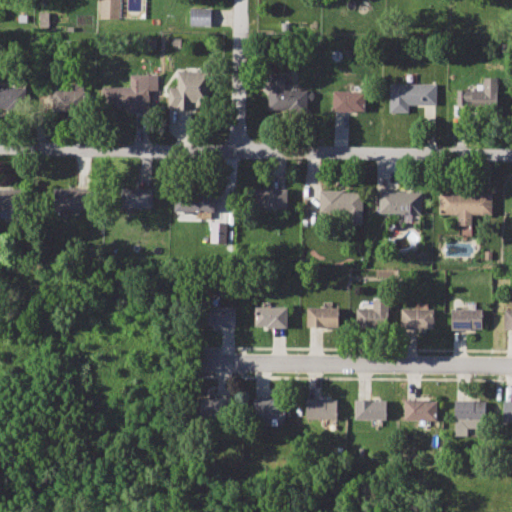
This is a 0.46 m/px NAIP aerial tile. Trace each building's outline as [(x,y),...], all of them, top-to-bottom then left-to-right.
[(100,0),(100,17),(119,18),(119,0),(100,0)] [(211,8),(188,8),(188,25),(211,25),(211,8)] [(179,70),(178,87),(169,86),(170,108),(202,109),(202,70),(179,70)] [(160,73),(130,74),(131,86),(104,86),(104,108),(145,107),(145,90),(160,89),(160,73)] [(284,73),(267,74),(268,112),(305,111),(305,90),(284,89),(284,73)] [(460,89),(460,110),(499,110),(498,77),(482,77),(483,89),(460,89)] [(389,83),(389,113),(410,113),(410,104),(436,104),(436,83),(389,83)] [(0,87),(0,109),(32,109),(31,87),(0,87)] [(54,89),(55,109),(86,108),(86,88),(54,89)] [(333,90),(332,112),(364,112),(364,90),(333,90)] [(55,188),(55,210),(92,209),(91,187),(55,188)] [(122,188),(122,208),(152,208),(152,187),(122,188)] [(174,188),(174,209),(214,209),(214,189),(174,188)] [(253,188),(253,208),(286,209),(286,188),(253,188)] [(319,188),(318,211),(349,211),(349,224),(363,224),(363,190),(319,188)] [(380,188),(380,212),(422,213),(423,191),(380,188)] [(441,192),(440,215),(493,214),(492,192),(441,192)] [(0,193),(0,214),(20,215),(20,193),(0,193)] [(210,242),(226,243),(227,222),(211,221),(210,242)] [(374,299),(373,310),(365,311),(365,324),(389,324),(388,300),(374,299)] [(257,305),(256,327),(288,327),(288,306),(257,305)] [(205,306),(205,328),(235,328),(235,307),(205,306)] [(307,307),(308,326),(340,326),(340,307),(307,307)] [(402,308),(402,327),(434,328),(433,308),(402,308)] [(452,308),(452,329),(481,329),(482,308),(452,308)] [(308,398),(308,418),(337,419),(337,398),(308,398)] [(406,398),(406,419),(436,420),(436,399),(406,398)] [(254,399),(254,419),(287,419),(287,399),(254,399)] [(357,399),(356,419),(387,421),(387,399),(357,399)] [(456,399),(456,420),(486,420),(486,399),(456,399)] [(511,399),(502,400),(502,421),(511,420),(511,399)] [(202,400),(201,418),(231,417),(232,400),(202,400)]
